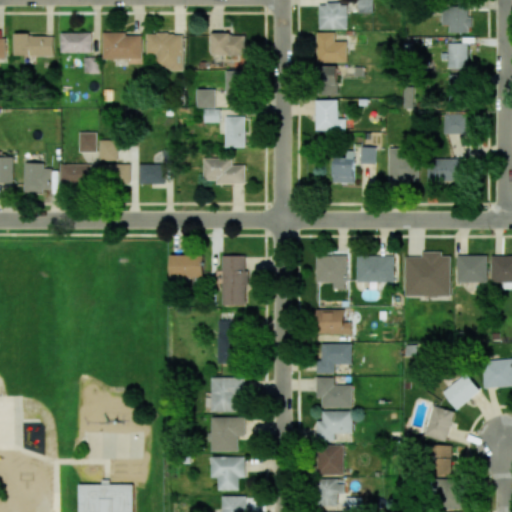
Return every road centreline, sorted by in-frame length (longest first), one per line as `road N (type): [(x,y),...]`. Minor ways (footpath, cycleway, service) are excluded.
road 1 (residential): [(0,216),(511,219)]
road 2 (residential): [(283,511),(283,0)]
road 3 (residential): [(506,219),(506,0)]
